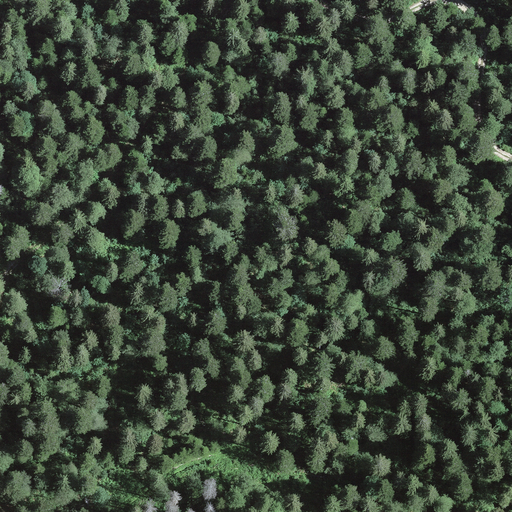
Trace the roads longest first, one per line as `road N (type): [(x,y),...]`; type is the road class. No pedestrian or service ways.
road 1 (track): [(232,0),(189,73),(91,202),(14,265),(0,300)]
road 2 (track): [(511,158),(493,150),(479,124),(484,35),(453,0)]
